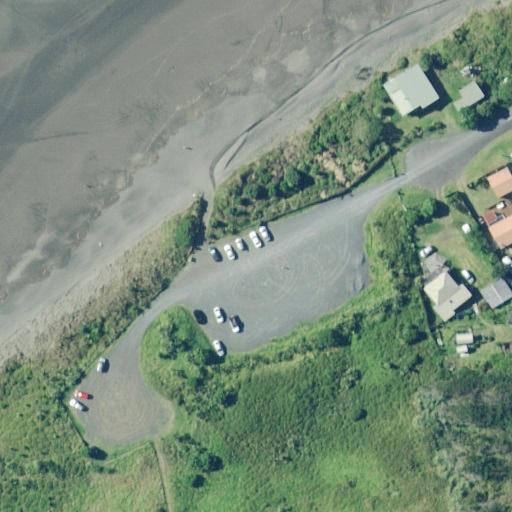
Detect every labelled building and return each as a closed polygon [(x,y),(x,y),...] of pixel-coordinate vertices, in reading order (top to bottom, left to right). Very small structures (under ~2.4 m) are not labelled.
[(419,63),(384,85),(402,115),(420,104),(423,108),(440,97),(419,63)] [(482,96),(473,82),(467,86),(475,100),(482,96)] [(511,190),(511,177),(507,167),(487,178),(498,198),(511,190)] [(511,214),(505,219),(502,214),(486,223),(500,249),(511,241),(511,214)] [(461,284),(458,287),(445,271),(443,273),(437,266),(419,281),(425,287),(423,289),(435,304),(432,307),(444,321),(454,313),(452,310),(470,295),(461,284)] [(501,277),(479,290),(489,308),(511,295),(501,277)] [(471,342),(471,334),(452,335),(453,343),(471,342)]
